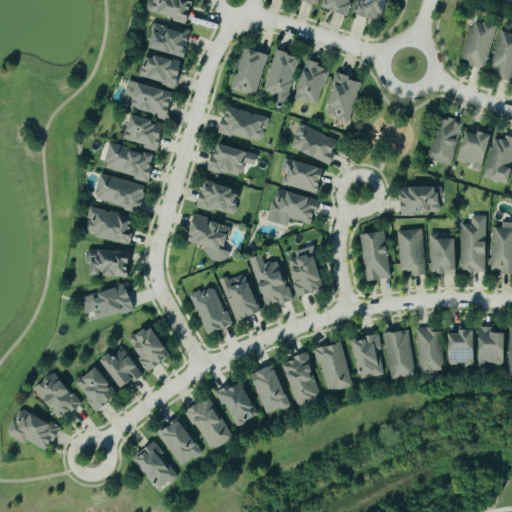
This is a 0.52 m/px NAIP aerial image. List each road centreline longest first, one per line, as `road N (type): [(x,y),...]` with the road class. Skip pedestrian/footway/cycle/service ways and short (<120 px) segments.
road 1 (residential): [(92,459),(157,400),(269,340),(388,306),(511,303)]
road 2 (residential): [(205,369),(168,305),(156,260),(209,70),(242,21)]
road 3 (residential): [(435,58),(419,41),(402,40),(389,49),(384,73),(401,91),(418,91),(435,74),(435,58)]
road 4 (residential): [(242,21),(284,25),(385,57)]
road 5 (residential): [(359,195),(338,258),(351,312)]
